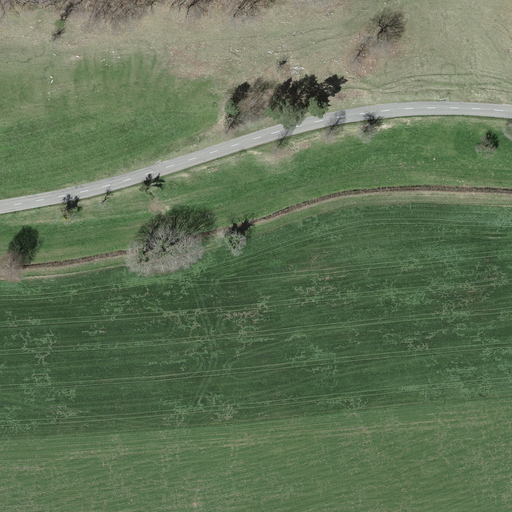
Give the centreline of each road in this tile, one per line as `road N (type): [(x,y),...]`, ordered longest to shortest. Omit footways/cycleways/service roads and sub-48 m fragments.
road 1 (tertiary): [(511,111),(431,107),(336,116),(126,180),(0,206)]
road 2 (track): [(297,214),(389,198),(511,200)]
